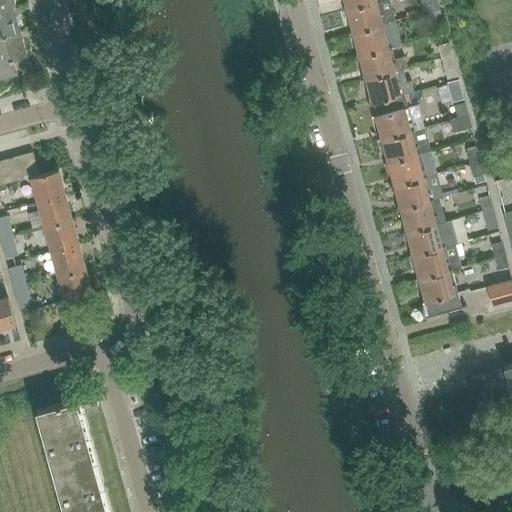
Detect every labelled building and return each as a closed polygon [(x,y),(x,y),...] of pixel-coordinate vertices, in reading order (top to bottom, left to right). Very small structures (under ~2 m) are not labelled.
[(0,0),(0,11),(13,8),(15,4),(14,0),(0,0)] [(344,0),(347,8),(342,9),(342,10),(378,0),(344,0)] [(378,13),(375,2),(384,0),(378,0),(342,10),(342,11),(347,9),(353,31),(348,33),(395,21),(392,10),(378,13)] [(429,11),(440,8),(437,0),(419,0),(424,13),(429,11)] [(0,36),(20,31),(13,8),(0,11),(0,36)] [(433,24),(443,22),(440,8),(429,11),(433,24)] [(354,57),(401,44),(395,21),(348,33),(349,34),(353,33),(359,55),(354,56),(354,57)] [(20,31),(0,36),(0,79),(17,75),(12,59),(26,55),(20,31)] [(442,57),(452,55),(449,43),(439,46),(442,57)] [(391,59),(388,49),(401,45),(401,44),(354,57),(355,57),(359,56),(365,78),(361,79),(361,80),(407,67),(404,56),(391,59)] [(457,75),(455,68),(456,68),(452,55),(442,57),(445,70),(445,71),(447,78),(457,75)] [(406,82),(403,70),(407,69),(407,67),(361,80),(366,79),(372,101),(367,102),(367,103),(413,90),(411,81),(406,82)] [(455,102),(464,100),(459,81),(450,84),(455,102)] [(433,90),(436,107),(450,104),(446,87),(433,90)] [(400,95),(405,94),(413,91),(413,90),(367,103),(373,102),(376,115),(371,116),(371,117),(372,117),(376,130),(379,129),(381,138),(377,139),(377,140),(424,127),(418,105),(408,107),(408,106),(403,107),(400,95)] [(458,117),(468,115),(465,103),(455,106),(458,117)] [(461,130),(472,127),(468,115),(458,117),(449,120),(453,133),(462,131),(461,130)] [(430,150),(427,139),(424,127),(377,140),(377,141),(382,140),(388,161),(383,162),(383,163),(430,150)] [(471,164),(481,161),(478,149),(467,152),(471,164)] [(389,186),(436,173),(430,150),(383,163),(383,164),(388,163),(394,185),(389,186)] [(30,176),(39,174),(32,151),(21,154),(27,177),(30,176)] [(17,180),(27,177),(21,154),(10,157),(17,180)] [(0,161),(6,183),(17,180),(10,157),(0,159),(0,161)] [(485,181),(483,174),(484,174),(481,161),(471,164),(476,183),(485,181)] [(37,202),(65,194),(58,169),(39,174),(30,176),(37,202)] [(440,185),(437,174),(436,173),(389,186),(390,187),(394,186),(400,208),(396,209),(443,196),(440,185)] [(44,226),(72,218),(65,194),(37,202),(44,226)] [(445,221),(439,198),(443,197),(443,196),(396,209),(396,210),(401,209),(407,231),(402,232),(402,233),(445,221)] [(483,210),(493,207),(490,196),(480,198),(483,210)] [(498,227),(496,220),(493,207),(483,210),(486,223),(487,230),(498,227)] [(0,238),(13,235),(7,215),(0,217),(0,238)] [(50,251),(79,243),(72,218),(44,226),(50,251)] [(408,256),(456,243),(449,220),(445,221),(402,233),(402,234),(407,232),(413,254),(408,256)] [(18,255),(13,236),(13,235),(0,238),(0,239),(5,259),(18,255)] [(495,257),(505,254),(502,242),(492,245),(495,257)] [(79,243),(50,251),(57,275),(86,267),(79,243)] [(461,266),(454,244),(456,244),(456,243),(408,256),(409,257),(410,256),(413,269),(417,269),(419,278),(415,279),(461,266)] [(498,269),(508,267),(508,266),(505,254),(495,257),(498,269)] [(13,288),(26,285),(20,264),(7,267),(13,288)] [(461,266),(415,279),(415,280),(420,279),(425,301),(422,302),(424,319),(425,319),(424,317),(437,314),(440,313),(461,307),(457,293),(459,293),(458,288),(453,290),(448,271),(452,270),(461,268),(461,266)] [(86,267),(57,275),(64,300),(93,292),(86,267)] [(511,280),(488,286),(493,305),(511,299),(511,280)] [(19,307),(31,304),(26,285),(13,288),(19,307)] [(0,328),(15,324),(7,296),(0,298),(0,328)] [(474,392),(479,409),(480,409),(479,407),(480,407),(511,398),(511,363),(511,364),(503,367),(504,369),(470,378),(473,389),(474,392)] [(75,397),(35,408),(63,511),(106,511),(79,409),(100,403),(97,393),(76,399),(75,397)]
